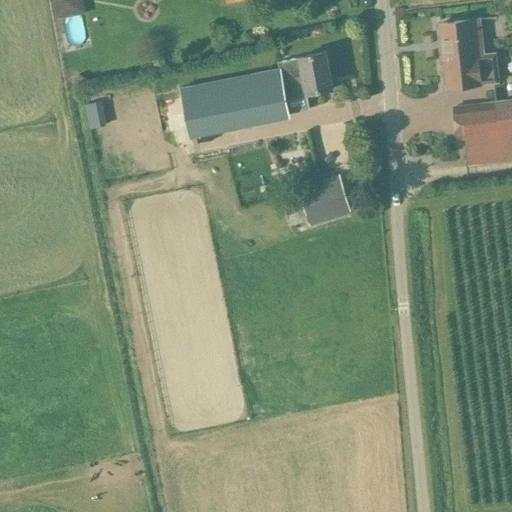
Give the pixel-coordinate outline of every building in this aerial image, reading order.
[(479,84),(497,81),(494,54),(482,55),(478,19),(439,24),(447,90),(479,86),(479,84)] [(325,52),(298,58),(278,62),(279,68),(180,88),(190,138),(290,118),(286,99),(333,90),(325,52)] [(79,73),(75,80),(83,84),(86,76),(79,73)] [(511,167),(511,109),(496,111),(496,108),(455,113),(459,144),(466,143),(469,173),(511,167)] [(298,186),(300,194),(281,200),(289,226),(308,220),(310,225),(351,212),(341,172),(298,186)]
